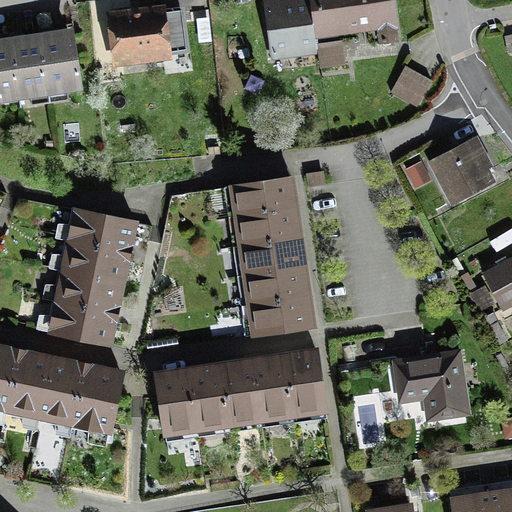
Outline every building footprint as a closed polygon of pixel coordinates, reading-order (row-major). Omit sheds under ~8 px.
[(310,0),(293,0),(265,4),(272,55),(317,49),(310,0)] [(310,0),(317,49),(320,67),(345,64),(340,32),(367,29),(369,44),(395,40),(389,0),(310,0)] [(112,17),(117,60),(165,53),(166,63),(189,60),(182,8),(112,17)] [(0,96),(19,94),(48,89),(77,85),(69,34),(57,35),(40,38),(28,40),(11,42),(0,44),(0,96)] [(431,80),(405,65),(391,92),(417,106),(431,80)] [(433,162),(453,200),(490,181),(470,142),(433,162)] [(424,166),(410,173),(420,192),(434,185),(424,166)] [(323,172),(307,174),(309,185),(324,183),(323,172)] [(256,334),(313,325),(311,309),(309,295),(306,281),(304,266),(302,250),(300,236),(298,222),(296,207),(294,195),(291,177),(234,185),(239,215),(243,245),(247,274),(252,304),(256,334)] [(111,315),(112,312),(112,309),(113,306),(117,307),(122,282),(127,258),(123,257),(124,255),(124,251),(125,249),(126,245),(130,246),(135,221),(78,209),(75,224),(59,224),(56,237),(72,240),(69,255),(52,254),(49,267),(65,271),(62,285),(46,284),(43,298),(59,301),(56,316),(39,315),(37,328),(109,344),(114,319),(110,318),(111,315)] [(511,258),(484,274),(502,308),(511,303),(511,258)] [(12,349),(0,346),(0,423),(3,424),(7,406),(23,410),(22,427),(36,430),(40,413),(56,417),(55,434),(69,437),(72,420),(89,424),(88,442),(105,446),(109,427),(106,426),(111,405),(114,406),(121,372),(90,365),(90,369),(86,368),(83,368),(80,367),(77,367),(78,363),(51,357),(25,352),(24,355),(21,355),(18,354),(14,353),(11,353),(12,349)] [(302,352),(284,355),(271,357),(252,360),(236,362),(220,364),(208,366),(188,369),(170,372),(156,374),(164,431),(197,426),(229,421),(261,417),(293,412),(325,407),(317,350),(302,352)] [(456,355),(398,363),(403,397),(428,393),(431,398),(436,399),(438,414),(465,410),(456,355)] [(511,511),(511,490),(499,492),(490,494),(471,497),(452,499),(454,511),(511,511)] [(367,502),(368,511),(411,511),(410,505),(404,506),(403,496),(367,502)]
